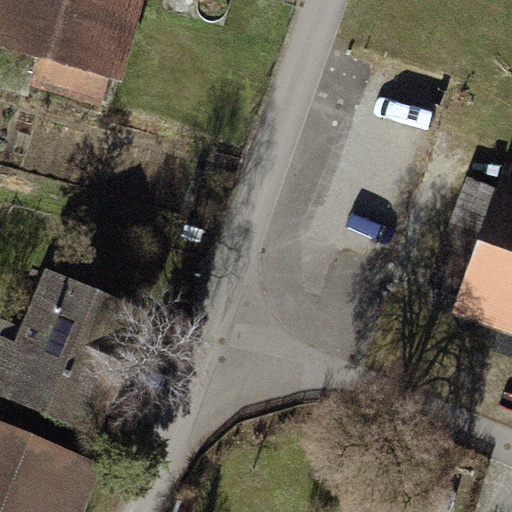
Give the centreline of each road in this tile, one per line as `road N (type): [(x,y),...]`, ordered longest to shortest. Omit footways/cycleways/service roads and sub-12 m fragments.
road 1 (residential): [(511,443),(221,299)]
road 2 (residential): [(221,299),(326,0)]
road 3 (residential): [(142,511),(221,299)]
